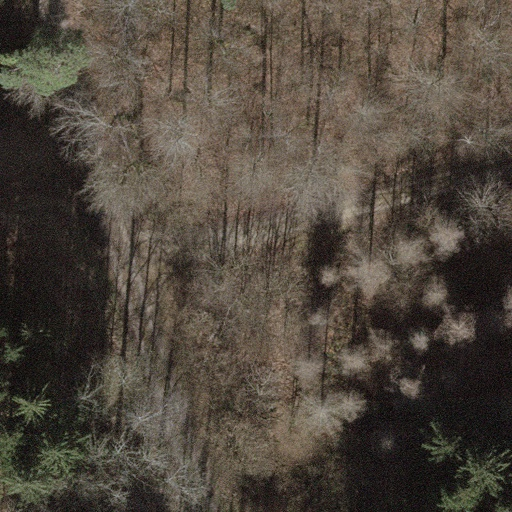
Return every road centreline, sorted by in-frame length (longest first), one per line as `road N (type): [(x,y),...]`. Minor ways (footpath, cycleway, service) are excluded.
road 1 (track): [(205,511),(46,0)]
road 2 (track): [(126,260),(511,160)]
